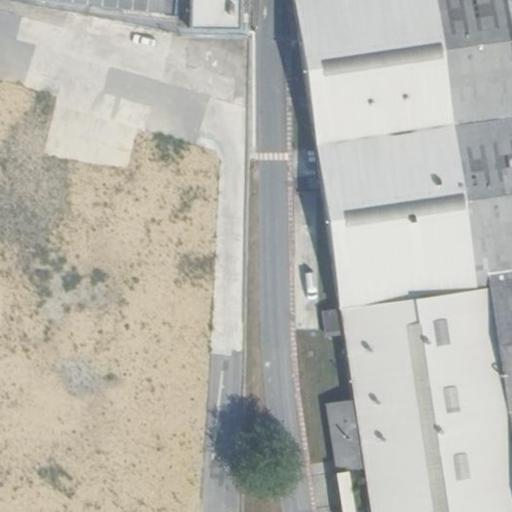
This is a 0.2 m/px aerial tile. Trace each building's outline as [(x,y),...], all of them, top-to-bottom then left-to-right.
[(72,0),(158,10),(159,0),(72,0)] [(184,0),(183,29),(233,30),(234,0),(184,0)] [(511,511),(511,0),(291,0),(368,511),(511,511)] [(219,175),(223,139),(18,121),(21,82),(0,80),(0,511),(165,511),(171,451),(217,455),(225,363),(208,362),(224,176),(219,175)] [(319,310),(323,332),(340,329),(337,307),(319,310)]
